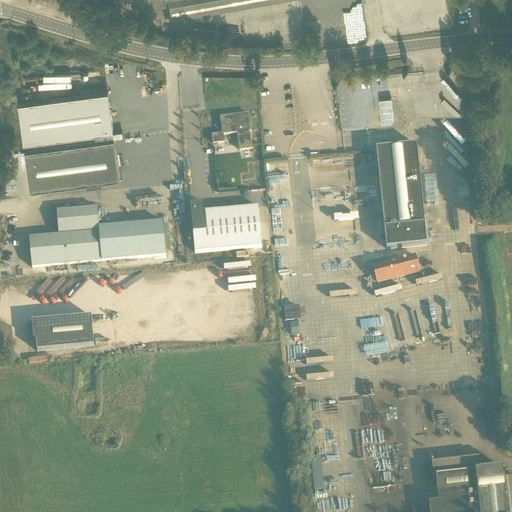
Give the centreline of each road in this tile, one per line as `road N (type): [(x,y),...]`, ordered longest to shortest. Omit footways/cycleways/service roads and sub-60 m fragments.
road 1 (tertiary): [(511,34),(240,64),(129,47),(0,8)]
road 2 (unknown): [(351,374),(458,366),(451,292)]
road 3 (unknown): [(299,154),(306,279),(321,298),(347,305)]
road 4 (unknown): [(435,134),(451,292)]
road 5 (unknown): [(351,374),(358,511)]
